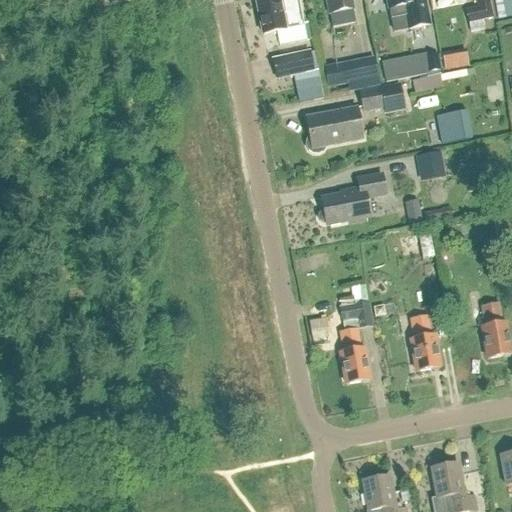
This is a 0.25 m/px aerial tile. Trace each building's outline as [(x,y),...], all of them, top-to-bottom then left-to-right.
[(256,0),(263,36),(277,34),(280,48),(310,42),(307,28),(304,29),(298,0),(256,0)] [(325,0),(331,31),(354,27),(348,0),(325,0)] [(385,0),(387,5),(389,18),(390,21),(395,20),(405,18),(407,28),(408,32),(417,30),(430,28),(424,0),(415,0),(411,1),(410,0),(385,0)] [(475,0),(477,10),(465,12),(468,25),(482,22),(492,20),(487,0),(475,0)] [(511,0),(501,0),(505,19),(511,18),(511,0)] [(350,42),(329,45),(331,55),(351,52),(350,42)] [(441,56),(444,73),(468,69),(465,52),(441,56)] [(276,80),(292,76),(298,105),(323,99),(313,53),(308,54),(272,62),(276,80)] [(425,56),(402,60),(406,81),(441,74),(437,56),(426,59),(425,56)] [(373,59),(342,66),(346,85),(377,79),(373,59)] [(442,89),(440,83),(439,77),(411,84),(414,96),(442,89)] [(359,94),(363,113),(383,110),(384,116),(404,112),(399,86),(359,94)] [(312,156),(318,156),(323,154),(326,149),(363,142),(357,110),(306,120),(309,138),(306,143),(306,148),(308,153),(312,156)] [(466,113),(442,118),(448,146),(471,141),(466,113)] [(419,158),(423,183),(444,179),(440,154),(419,158)] [(326,228),(369,220),(365,201),(385,197),(381,176),(357,181),(359,192),(320,199),(322,212),(320,213),(318,215),(317,217),(317,220),(318,223),(320,225),(322,226),(325,226),(326,228)] [(404,206),(408,225),(420,223),(416,204),(404,206)] [(424,223),(452,218),(450,209),(441,210),(441,211),(423,214),(424,223)] [(511,217),(494,221),(497,240),(511,238),(511,217)] [(360,300),(373,296),(371,285),(357,288),(360,300)] [(332,302),(314,305),(316,314),(333,312),(332,302)] [(341,310),(343,322),(357,320),(358,330),(371,328),(367,305),(341,310)] [(503,326),(499,306),(481,309),(485,330),(481,330),(487,362),(511,357),(505,326),(503,326)] [(431,312),(435,332),(445,330),(442,310),(431,312)] [(430,339),(426,317),(408,321),(412,342),(410,342),(416,374),(439,370),(433,339),(430,339)] [(360,350),(356,329),(338,333),(342,354),(339,354),(345,386),(368,382),(362,350),(360,350)] [(511,456),(500,459),(505,488),(511,486),(511,456)] [(463,501),(456,466),(430,471),(435,500),(429,501),(431,511),(475,511),(473,499),(463,501)] [(378,511),(405,511),(402,511),(393,511),(387,479),(362,484),(367,511),(374,511),(378,511)] [(398,492),(401,505),(411,503),(409,490),(398,492)]
